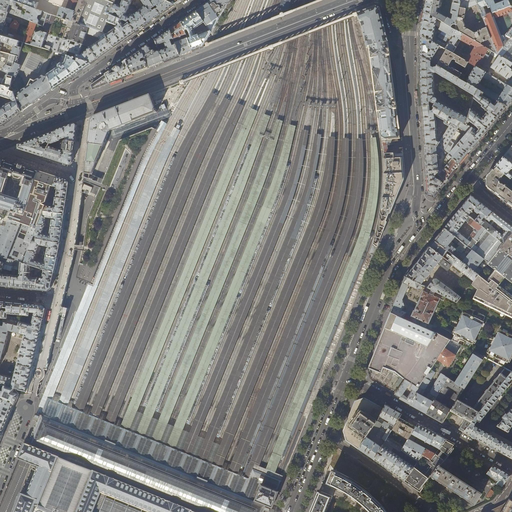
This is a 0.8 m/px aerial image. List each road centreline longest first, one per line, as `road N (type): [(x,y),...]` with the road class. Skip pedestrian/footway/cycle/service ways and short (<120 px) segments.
road 1 (secondary): [(79,110),(366,0)]
road 2 (residential): [(511,467),(345,375)]
road 3 (residential): [(409,43),(415,207),(426,227)]
road 4 (residential): [(77,175),(55,299),(0,293)]
road 5 (residential): [(196,0),(76,82),(79,110)]
road 6 (secondary): [(345,375),(389,274),(426,227)]
road 7 (secondary): [(293,511),(345,375)]
